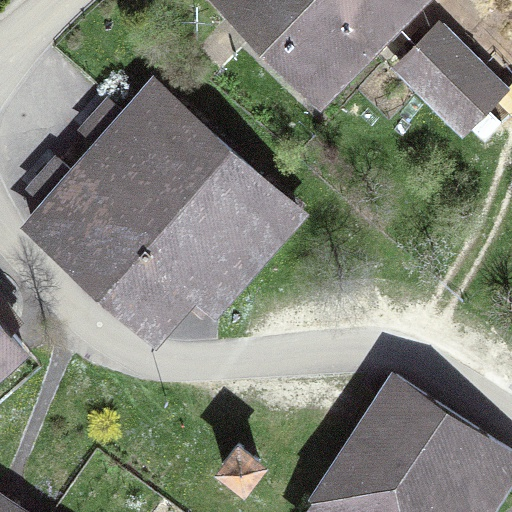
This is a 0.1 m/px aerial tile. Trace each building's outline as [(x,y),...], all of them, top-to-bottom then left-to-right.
[(230,0),(320,91),(411,0),(230,0)] [(408,53),(472,117),(501,89),(437,24),(408,53)] [(33,189),(47,202),(34,216),(155,327),(196,282),(218,302),(303,210),(164,81),(131,118),(114,102),(86,132),(101,146),(77,172),(62,158),(33,189)] [(0,375),(14,363),(7,354),(22,340),(0,314),(0,375)] [(479,511),(511,461),(511,448),(396,372),(303,511),(479,511)] [(222,462),(242,478),(259,457),(239,441),(222,462)] [(0,511),(24,511),(0,496),(0,511)]
